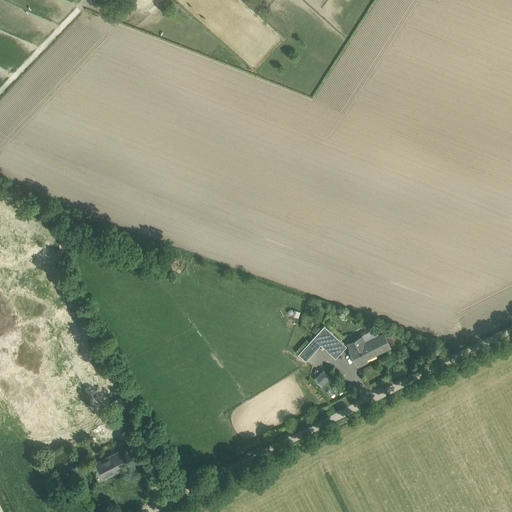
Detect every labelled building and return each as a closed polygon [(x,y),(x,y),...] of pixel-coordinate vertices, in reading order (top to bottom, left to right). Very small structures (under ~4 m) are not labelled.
[(0,336),(23,326),(73,438),(100,427),(48,311),(68,302),(51,265),(0,287),(0,336)] [(336,357),(347,345),(325,325),(314,337),(321,344),(336,357)] [(391,346),(384,333),(365,342),(362,336),(349,342),(352,349),(350,349),(358,366),(367,361),(366,358),(391,346)] [(314,348),(309,343),(299,353),(304,358),(314,348)] [(324,384),(332,375),(324,367),(315,376),(324,384)] [(117,417),(126,412),(123,405),(121,402),(112,407),(117,417)] [(117,452),(91,465),(99,480),(125,467),(117,452)] [(72,467),(74,472),(76,477),(79,482),(86,479),(82,470),(79,464),(72,467)]
